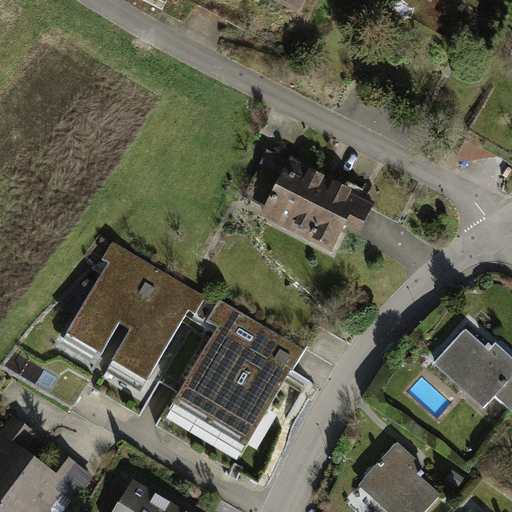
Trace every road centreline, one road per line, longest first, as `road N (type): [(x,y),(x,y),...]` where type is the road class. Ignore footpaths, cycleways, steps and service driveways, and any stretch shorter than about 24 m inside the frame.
road 1 (residential): [(511,221),(103,0)]
road 2 (residential): [(511,225),(402,308),(328,405),(278,511)]
road 3 (residential): [(274,511),(88,411)]
